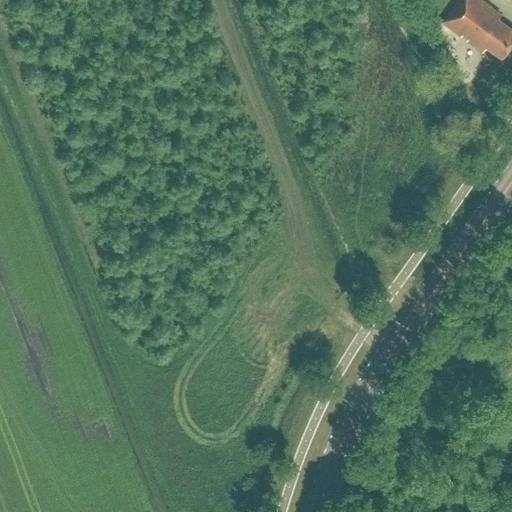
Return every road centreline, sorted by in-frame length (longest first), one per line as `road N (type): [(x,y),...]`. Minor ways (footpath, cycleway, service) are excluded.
road 1 (residential): [(198,0),(318,307),(388,362)]
road 2 (residential): [(119,511),(0,205)]
road 3 (secondary): [(388,362),(511,184)]
road 4 (secondary): [(319,511),(366,393),(388,362)]
